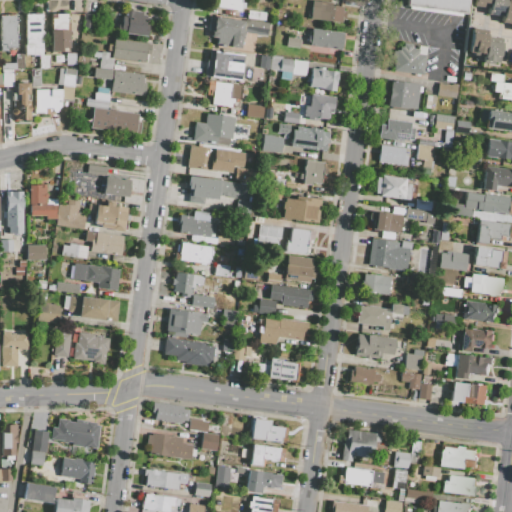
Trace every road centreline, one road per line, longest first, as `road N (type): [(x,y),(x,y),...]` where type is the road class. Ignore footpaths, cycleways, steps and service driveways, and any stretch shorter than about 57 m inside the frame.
road 1 (residential): [(374,0),(304,511)]
road 2 (residential): [(180,0),(110,511)]
road 3 (residential): [(0,394),(154,384),(511,432)]
road 4 (residential): [(0,160),(59,148),(159,157)]
